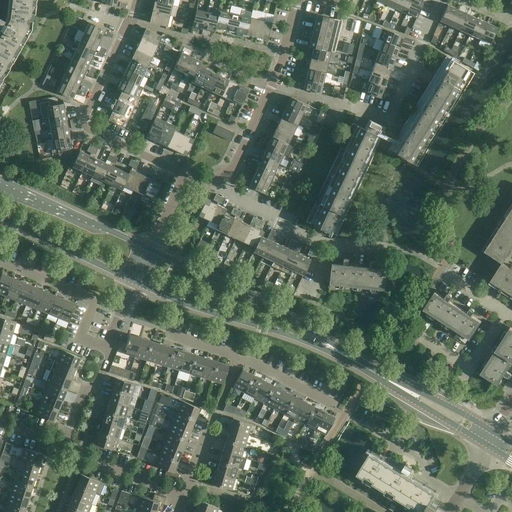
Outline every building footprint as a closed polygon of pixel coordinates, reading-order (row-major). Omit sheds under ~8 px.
[(0,80),(13,58),(29,29),(27,28),(28,20),(32,21),(34,0),(11,0),(9,18),(7,22),(0,18),(0,30),(2,31),(0,34),(0,80)] [(353,0),(352,0),(347,10),(352,12),(354,6),(357,2),(353,0)] [(399,0),(387,0),(386,5),(396,9),(399,0)] [(411,0),(399,0),(396,9),(406,14),(411,0)] [(418,0),(411,0),(406,14),(416,18),(423,2),(418,0)] [(152,12),(169,16),(172,5),(155,1),(152,12)] [(447,5),(445,8),(439,21),(450,26),(457,10),(447,5)] [(203,29),(207,12),(196,9),(192,27),(203,29)] [(215,27),(225,30),(229,13),(218,10),(217,14),(217,15),(214,27),(215,27)] [(450,26),(459,30),(467,14),(457,10),(450,26)] [(169,16),(152,12),(149,22),(167,27),(169,16)] [(217,15),(217,14),(207,12),(203,29),(214,32),(215,27),(214,27),(217,15)] [(240,15),(229,13),(225,30),(235,32),(240,15)] [(314,26),(338,32),(341,21),(342,14),(338,13),(336,20),(316,15),(307,13),(306,17),(315,19),(314,26)] [(477,18),(467,14),(459,30),(469,35),(477,18)] [(235,32),(246,35),(250,18),(240,15),(235,32)] [(74,16),(70,26),(77,29),(82,19),(74,16)] [(246,35),(256,38),(260,20),(250,18),(246,35)] [(469,35),(479,39),(486,23),(477,18),(469,35)] [(267,40),(268,38),(271,23),(260,20),(256,38),(267,40)] [(89,22),(84,33),(100,40),(103,34),(111,38),(113,34),(105,30),(89,22)] [(489,44),(497,28),(486,23),(479,39),(489,44)] [(336,42),(338,32),(314,26),(312,32),(303,30),(302,34),(336,42)] [(141,39),(157,47),(162,37),(145,29),(141,39)] [(382,29),(378,39),(383,41),(400,47),(404,37),(387,30),(382,29)] [(96,50),(100,40),(84,33),(79,42),(96,50)] [(333,52),(336,42),(302,34),(301,38),(310,41),(308,47),(313,48),(326,51),(326,50),(331,51),(333,52)] [(141,39),(136,49),(152,57),(157,47),(141,39)] [(379,51),(396,57),(400,47),(383,41),(379,51)] [(79,42),(75,52),(91,60),(96,50),(79,42)] [(313,48),(311,58),(328,63),(331,51),(326,50),(326,51),(313,48)] [(136,49),(131,59),(148,66),(152,57),(136,49)] [(375,61),(392,68),(396,57),(379,51),(375,61)] [(86,69),(91,60),(75,52),(70,62),(86,69)] [(184,73),(191,57),(181,52),(173,68),(184,73)] [(389,149),(417,166),(474,73),(446,56),(389,149)] [(184,73),(193,78),(199,66),(201,62),(191,57),(184,73)] [(325,73),(328,63),(311,58),(308,69),(325,73)] [(131,59),(127,68),(143,76),(148,66),(131,59)] [(82,79),(86,69),(70,62),(70,63),(65,60),(62,69),(66,71),(66,72),(82,79)] [(392,68),(375,61),(371,71),(388,78),(392,68)] [(209,71),(199,66),(193,78),(191,82),(201,87),(209,71)] [(127,68),(122,78),(138,86),(143,76),(127,68)] [(308,69),(305,79),(323,83),(325,73),(308,69)] [(218,75),(209,71),(201,87),(211,91),(218,75)] [(368,81),(384,88),(388,78),(371,71),(368,81)] [(66,72),(61,81),(77,89),(82,79),(66,72)] [(228,80),(218,75),(211,91),(221,96),(228,80)] [(138,86),(122,78),(117,89),(122,91),(122,90),(134,96),(134,95),(138,86)] [(303,90),(306,91),(320,94),(323,83),(305,79),(303,90)] [(72,99),(77,89),(61,81),(61,82),(57,80),(52,90),(72,99)] [(238,84),(228,80),(221,96),(230,101),(232,96),(238,84)] [(364,92),(380,98),(384,88),(368,81),(364,92)] [(238,84),(232,96),(230,101),(241,105),(248,89),(238,84)] [(122,91),(119,96),(117,100),(133,108),(138,97),(134,95),(134,96),(122,90),(122,91)] [(155,99),(149,96),(147,101),(152,104),(155,99)] [(286,107),(302,115),(307,105),(290,97),(286,107)] [(117,100),(113,110),(129,117),(133,108),(117,100)] [(42,103),(39,103),(42,119),(48,118),(66,114),(63,103),(49,106),(48,102),(42,103)] [(297,125),(302,115),(286,107),(281,117),(297,125)] [(129,117),(113,110),(108,120),(124,128),(129,117)] [(68,125),(66,114),(48,118),(50,128),(68,125)] [(293,135),(297,125),(281,117),(278,123),(270,119),(268,123),(270,124),(274,126),(276,127),(293,135)] [(364,129),(352,123),(305,222),(332,234),(332,235),(326,235),(326,238),(334,239),(386,127),(385,128),(368,120),(364,129)] [(156,142),(164,126),(154,121),(146,137),(156,142)] [(319,127),(312,123),(309,130),(316,134),(319,127)] [(70,135),(68,125),(50,128),(52,139),(70,135)] [(212,133),(230,141),(234,133),(216,125),(212,133)] [(174,130),(164,126),(156,142),(166,146),(174,130)] [(288,145),(293,135),(276,127),(272,137),(288,145)] [(184,135),(174,130),(166,146),(176,151),(184,135)] [(72,153),(71,147),(72,146),(70,135),(52,139),(54,150),(51,150),(52,155),(58,154),(59,156),(72,153)] [(184,135),(176,151),(186,156),(194,140),(184,135)] [(267,142),(265,146),(267,147),(283,154),(288,156),(292,147),(288,145),(272,137),(269,143),(267,142)] [(279,164),(283,154),(267,147),(262,157),(279,164)] [(82,172),(90,155),(79,151),(72,167),(82,172)] [(82,172),(92,176),(99,160),(90,155),(82,172)] [(274,174),(279,164),(262,157),(258,166),(274,174)] [(288,169),(298,173),(302,164),(293,159),(288,169)] [(92,176),(90,181),(99,185),(101,181),(109,165),(99,160),(92,176)] [(101,181),(111,185),(119,169),(109,165),(101,181)] [(256,170),(253,176),(269,184),(274,174),(258,166),(256,165),(254,169),(256,170)] [(128,174),(119,169),(111,185),(122,190),(124,186),(123,186),(129,174),(128,174)] [(123,186),(124,186),(133,190),(141,174),(130,169),(128,174),(129,174),(123,186)] [(150,179),(141,174),(133,190),(143,195),(150,179)] [(248,186),(265,194),(269,184),(253,176),(248,186)] [(143,195),(141,199),(151,204),(153,200),(161,184),(150,179),(143,195)] [(288,181),(284,190),(289,193),(293,183),(288,181)] [(88,194),(85,199),(91,202),(94,197),(88,194)] [(206,199),(205,200),(198,216),(208,221),(216,204),(206,199)] [(208,221),(218,225),(224,213),(224,214),(226,209),(216,204),(208,221)] [(490,237),(488,240),(491,242),(485,251),(502,263),(503,263),(508,255),(511,257),(511,255),(511,208),(506,218),(504,216),(502,219),(505,220),(492,239),(490,237)] [(226,234),(233,218),(224,214),(224,213),(218,225),(215,229),(226,234)] [(226,234),(235,239),(243,222),(233,218),(226,234)] [(235,239),(245,243),(253,227),(243,222),(235,239)] [(253,227),(245,243),(255,248),(261,236),(263,232),(253,227)] [(271,241),(261,236),(255,248),(253,252),(263,257),(271,241)] [(198,245),(196,248),(199,249),(204,251),(208,244),(200,240),(198,245)] [(263,257),(273,262),(280,245),(271,241),(263,257)] [(280,245),(273,262),(271,266),(281,270),(290,250),(280,245)] [(300,255),(290,250),(281,270),(290,275),(292,271),(300,255)] [(300,255),(292,271),(303,276),(310,259),(300,255)] [(383,290),(385,270),(374,268),(375,262),(370,262),(369,268),(347,265),(348,259),(343,259),(342,265),(331,263),(328,284),(383,290)] [(511,265),(511,268),(503,263),(502,263),(491,281),(500,287),(499,290),(501,291),(503,289),(511,294),(511,265)] [(1,273),(1,275),(0,276),(0,294),(5,296),(12,278),(1,273)] [(5,296),(15,300),(23,282),(12,278),(5,296)] [(26,305),(29,296),(33,287),(23,282),(15,300),(26,305)] [(26,305),(36,309),(44,291),(33,287),(29,296),(26,305)] [(44,291),(36,309),(47,314),(55,296),(44,291)] [(470,339),(472,336),(481,321),(472,315),(475,310),(471,307),(467,312),(449,300),(452,295),(448,292),(445,298),(435,291),(424,309),(470,339)] [(65,300),(57,296),(55,296),(47,314),(57,318),(65,300)] [(69,323),(76,304),(65,300),(57,318),(69,323)] [(0,329),(12,333),(16,322),(0,317),(0,329)] [(480,374),(498,385),(504,375),(509,379),(511,374),(507,371),(511,362),(511,328),(510,327),(480,374)] [(0,341),(9,344),(12,333),(0,329),(0,341)] [(129,335),(128,339),(123,353),(135,357),(140,338),(129,335)] [(135,357),(145,360),(151,341),(140,338),(135,357)] [(0,341),(0,353),(6,355),(9,344),(0,341)] [(145,360),(156,364),(162,345),(151,341),(145,360)] [(156,364),(167,367),(173,348),(162,345),(156,364)] [(184,352),(173,348),(167,367),(178,370),(184,352)] [(80,358),(78,357),(62,350),(57,361),(75,369),(80,358)] [(195,355),(184,352),(178,370),(189,374),(195,355)] [(206,358),(195,355),(189,374),(200,377),(206,358)] [(217,362),(206,358),(200,377),(211,380),(217,362)] [(71,379),(75,369),(57,361),(54,360),(50,371),(71,379)] [(217,362),(211,380),(223,384),(228,365),(217,362)] [(242,369),(241,371),(233,387),(244,392),(253,375),(242,369)] [(46,381),(48,382),(66,390),(71,379),(50,371),(46,381)] [(263,380),(253,375),(244,392),(254,398),(263,380)] [(113,390),(132,396),(135,384),(116,378),(113,390)] [(273,385),(263,380),(254,398),(264,403),(273,385)] [(62,400),(66,390),(48,382),(44,393),(62,400)] [(23,384),(19,395),(24,397),(28,386),(23,384)] [(283,391),(273,385),(264,403),(274,408),(283,391)] [(113,390),(109,401),(128,406),(132,396),(113,390)] [(293,396),(283,391),(274,408),(284,413),(293,396)] [(44,393),(40,403),(58,411),(62,400),(44,393)] [(158,403),(168,406),(171,399),(161,395),(158,403)] [(284,413),(294,419),(303,401),(293,396),(284,413)] [(125,417),(128,406),(109,401),(106,412),(125,417)] [(177,412),(195,419),(199,408),(181,401),(177,412)] [(294,419),(304,424),(313,407),(303,401),(294,419)] [(55,429),(58,423),(53,421),(58,411),(40,403),(35,414),(47,419),(44,425),(55,429)] [(226,404),(223,410),(233,414),(236,407),(226,404)] [(236,407),(233,414),(244,417),(246,412),(236,407)] [(304,424),(315,429),(324,412),(313,407),(304,424)] [(121,428),(125,417),(106,412),(103,423),(121,428)] [(190,430),(195,419),(177,412),(172,422),(190,430)] [(315,429),(325,435),(334,417),(324,412),(315,429)] [(251,424),(233,418),(229,430),(248,435),(251,424)] [(172,422),(168,433),(186,441),(190,430),(172,422)] [(118,439),(121,428),(103,423),(99,433),(118,439)] [(229,430),(226,440),(245,446),(248,435),(229,430)] [(101,453),(102,448),(103,447),(115,451),(118,439),(99,433),(96,444),(91,442),(89,449),(101,453)] [(182,451),(186,441),(168,433),(164,443),(182,451)] [(270,434),(267,439),(274,442),(277,437),(270,434)] [(226,440),(222,451),(241,457),(245,446),(226,440)] [(164,443),(159,454),(177,462),(182,451),(164,443)] [(47,456),(47,455),(49,450),(37,446),(36,452),(24,448),(20,460),(39,465),(42,455),(47,456)] [(222,451),(219,462),(243,469),(246,459),(241,457),(222,451)] [(433,496),(436,493),(370,453),(357,473),(420,511),(443,511),(438,508),(441,501),(433,496)] [(175,480),(178,474),(173,472),(177,462),(159,454),(155,465),(166,470),(164,475),(175,480)] [(20,460),(17,470),(35,476),(39,465),(20,460)] [(219,462),(216,473),(235,479),(238,468),(243,469),(219,462)] [(79,467),(77,473),(81,475),(77,486),(95,493),(100,495),(104,484),(88,477),(90,472),(79,467)] [(17,470),(13,481),(32,487),(35,476),(17,470)] [(235,479),(216,473),(212,485),(231,490),(235,479)] [(13,481),(10,492),(29,498),(32,487),(13,481)] [(77,486),(73,496),(91,504),(95,493),(77,486)] [(10,492),(7,503),(25,509),(29,498),(10,492)] [(163,504),(165,498),(154,494),(152,500),(140,496),(137,508),(149,511),(155,511),(159,503),(163,504)] [(73,496),(68,507),(80,511),(92,511),(95,506),(91,504),(73,496)] [(216,511),(218,508),(200,500),(196,511),(216,511)] [(24,511),(25,509),(7,503),(3,511),(24,511)]
